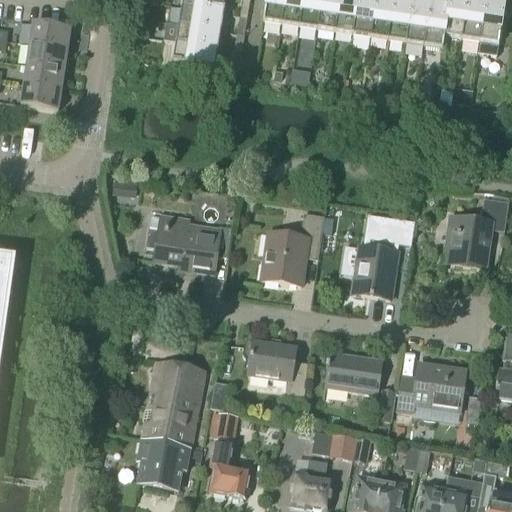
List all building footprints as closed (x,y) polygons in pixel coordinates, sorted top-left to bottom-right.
[(221,18),(224,0),(220,0),(181,0),(180,11),(221,18)] [(284,0),(265,0),(262,26),(280,28),(284,0)] [(302,0),(284,0),(280,28),(298,31),(302,0)] [(320,0),(302,0),(298,31),(316,34),(320,0)] [(339,0),(320,0),(316,34),(334,37),(339,0)] [(357,0),(339,0),(334,37),(351,39),(357,0)] [(375,1),(372,0),(371,0),(357,0),(351,39),(369,42),(375,1)] [(393,3),(390,3),(379,1),(379,0),(372,0),(375,1),(369,42),(387,45),(393,3)] [(411,6),(408,6),(398,4),(398,0),(390,0),(390,3),(393,3),(387,45),(405,47),(411,6)] [(429,9),(426,8),(415,7),(415,0),(409,0),(408,6),(411,6),(405,47),(423,50),(429,9)] [(447,11),(446,11),(433,9),(434,0),(426,0),(426,8),(429,9),(423,50),(441,53),(443,41),(442,41),(447,11)] [(466,2),(464,1),(456,0),(447,0),(446,11),(447,11),(442,41),(443,41),(460,44),(466,2)] [(484,4),(482,4),(471,2),(471,0),(463,0),(464,1),(466,2),(460,44),(478,46),(484,4)] [(484,4),(478,46),(476,58),(495,61),(503,7),(489,5),(489,0),(482,0),(482,4),(484,4)] [(238,21),(245,23),(247,9),(240,8),(238,21)] [(218,36),(221,18),(180,11),(177,29),(218,36)] [(235,39),(243,39),(245,27),(237,26),(235,39)] [(31,28),(28,49),(66,54),(69,34),(31,28)] [(215,53),(218,36),(177,29),(174,47),(215,53)] [(232,56),(239,58),(242,45),(234,43),(232,56)] [(212,72),(215,53),(174,47),(171,65),(212,72)] [(63,76),(66,54),(28,49),(25,71),(63,76)] [(232,61),(229,75),(236,76),(239,62),(232,61)] [(60,95),(63,76),(25,71),(22,89),(60,95)] [(291,85),(308,88),(311,74),(294,71),(291,85)] [(57,116),(60,95),(22,89),(19,111),(57,116)] [(139,200),(139,184),(115,184),(114,199),(139,200)] [(487,234),(502,237),(507,208),(482,204),(479,226),(448,221),(444,252),(451,253),(449,270),(480,275),(487,234)] [(299,242),(267,237),(260,285),(300,290),(304,262),(315,264),(321,221),(302,218),(299,242)] [(214,260),(225,262),(230,233),(217,230),(216,235),(185,230),(186,226),(167,223),(150,220),(145,251),(155,252),(152,266),(189,271),(189,275),(211,278),(214,260)] [(330,223),(322,222),(320,237),(328,238),(330,223)] [(385,247),(409,251),(412,227),(389,224),(385,247)] [(395,257),(357,252),(350,299),(388,305),(395,257)] [(0,344),(9,282),(3,281),(5,267),(11,268),(11,266),(0,264),(0,344)] [(511,340),(506,339),(502,367),(506,367),(505,375),(497,374),(493,402),(511,404),(511,340)] [(302,405),(308,368),(292,366),(294,352),(252,346),(251,347),(246,346),(243,348),(241,360),(244,362),(249,363),(247,380),(285,386),(283,402),(302,405)] [(380,365),(328,357),(323,392),(375,400),(380,365)] [(203,375),(154,366),(135,467),(140,468),(136,488),(175,495),(179,475),(184,476),(203,375)] [(463,377),(416,370),(414,384),(401,382),(396,415),(411,418),(412,410),(458,417),(463,377)] [(209,413),(221,416),(226,389),(213,387),(209,413)] [(376,424),(388,426),(392,397),(381,396),(376,424)] [(219,420),(215,444),(231,447),(236,422),(219,420)] [(351,465),(355,443),(330,439),(326,461),(351,465)] [(368,445),(355,443),(351,465),(363,467),(368,445)] [(229,452),(218,450),(213,449),(209,471),(213,472),(209,497),(229,500),(231,503),(236,504),(239,502),(242,503),(247,477),(225,472),(229,452)] [(418,455),(406,453),(402,473),(415,475),(418,455)] [(428,457),(418,455),(415,475),(424,477),(428,457)] [(293,481),(288,509),(305,511),(324,511),(328,486),(322,485),(324,468),(306,465),(304,482),(293,481)] [(506,469),(485,465),(481,488),(481,491),(491,493),(494,480),(503,482),(506,469)] [(374,511),(380,486),(356,481),(350,511),(374,511)] [(443,496),(440,511),(467,511),(470,501),(478,503),(481,491),(481,488),(446,481),(443,496)] [(398,511),(403,490),(380,486),(374,511),(398,511)] [(440,511),(443,496),(419,491),(415,511),(440,511)] [(511,511),(511,497),(491,493),(481,491),(478,503),(476,511),(511,511)]
